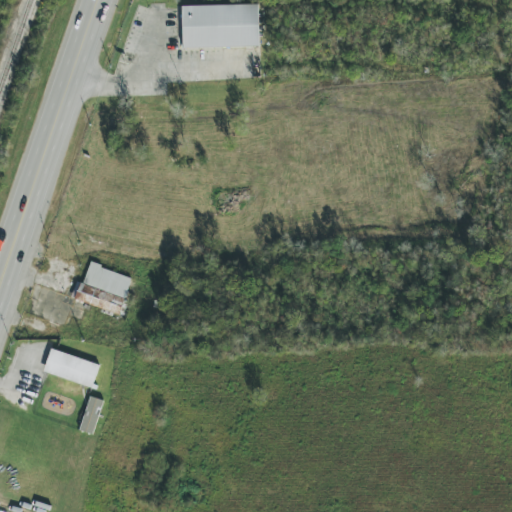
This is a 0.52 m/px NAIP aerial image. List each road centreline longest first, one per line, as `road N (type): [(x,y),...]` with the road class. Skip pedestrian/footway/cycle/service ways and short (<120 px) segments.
road 1 (residential): [(465,243),(23,257)]
road 2 (primary): [(0,304),(23,257),(103,0)]
